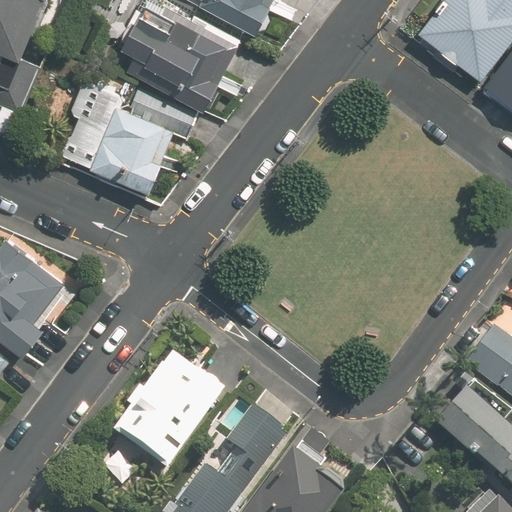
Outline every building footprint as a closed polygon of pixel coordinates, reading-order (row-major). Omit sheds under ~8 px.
[(0,0),(0,100),(2,101),(0,104),(0,127),(12,133),(42,64),(23,56),(47,0),(0,0)] [(133,70),(213,112),(228,84),(226,83),(245,45),(160,0),(148,0),(142,11),(150,15),(132,49),(141,55),(133,70)] [(278,0),(199,0),(206,3),(204,5),(264,37),(278,10),(275,7),(278,0)] [(511,0),(444,0),(420,31),(480,77),(511,36),(511,0)] [(511,48),(485,83),(511,104),(511,48)] [(117,96),(121,87),(104,80),(100,89),(86,83),(72,116),(79,119),(63,156),(96,170),(95,171),(156,198),(168,169),(166,167),(180,135),(191,140),(202,114),(140,87),(128,114),(125,112),(129,102),(117,96)] [(0,239),(0,334),(28,356),(50,327),(40,319),(71,279),(40,255),(42,253),(15,233),(6,244),(0,239)] [(511,335),(498,324),(469,361),(511,395),(511,335)] [(202,369),(175,349),(147,387),(142,384),(129,401),(133,405),(117,426),(170,465),(229,385),(204,367),(202,369)] [(439,423),(505,483),(511,490),(511,492),(509,494),(511,496),(511,436),(466,393),(439,423)] [(225,426),(161,511),(224,511),(286,429),(253,405),(233,432),(225,426)] [(299,446),(295,443),(242,511),(327,511),(348,485),(321,466),(323,464),(316,459),(328,443),(311,430),(299,446)] [(511,511),(511,508),(495,490),(471,511),(511,511)]
